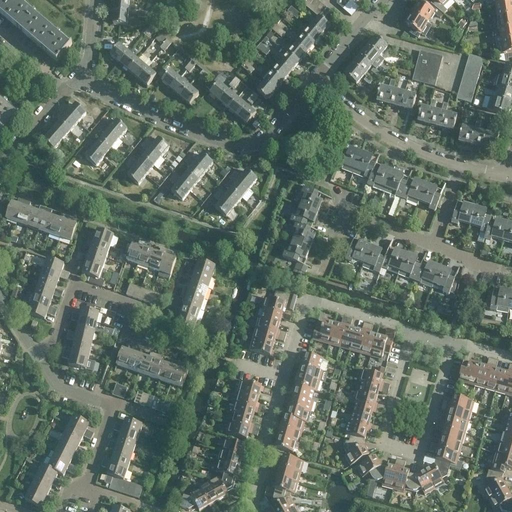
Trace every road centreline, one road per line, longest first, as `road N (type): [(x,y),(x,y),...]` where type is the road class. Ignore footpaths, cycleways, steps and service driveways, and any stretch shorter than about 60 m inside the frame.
road 1 (residential): [(83,79),(160,119),(242,146),(259,143),(318,81)]
road 2 (residential): [(452,343),(426,439),(419,450),(393,449),(384,428),(413,332)]
road 3 (residential): [(249,505),(315,301)]
road 4 (residential): [(318,81),(403,147),(457,167)]
road 5 (residential): [(318,272),(348,212),(435,250)]
road 6 (residential): [(132,304),(74,283),(61,327),(36,354)]
